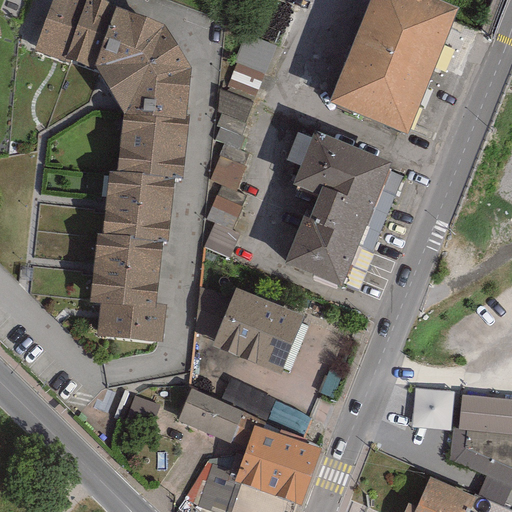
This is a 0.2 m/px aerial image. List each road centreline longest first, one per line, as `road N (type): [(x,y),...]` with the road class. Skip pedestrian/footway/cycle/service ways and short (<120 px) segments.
road 1 (residential): [(319,511),(511,34)]
road 2 (unknown): [(459,163),(368,137),(316,106),(306,57),(328,0)]
road 3 (secondary): [(0,384),(127,511)]
road 4 (unknown): [(355,420),(511,492)]
